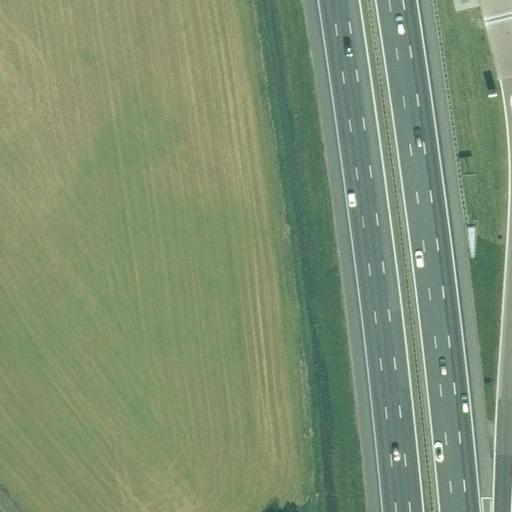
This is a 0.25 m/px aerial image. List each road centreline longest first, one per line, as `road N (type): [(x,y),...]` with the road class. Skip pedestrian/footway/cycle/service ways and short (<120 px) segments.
road 1 (motorway): [(337,0),(403,511)]
road 2 (motorway): [(458,511),(396,0)]
road 3 (motorway): [(502,511),(511,312)]
